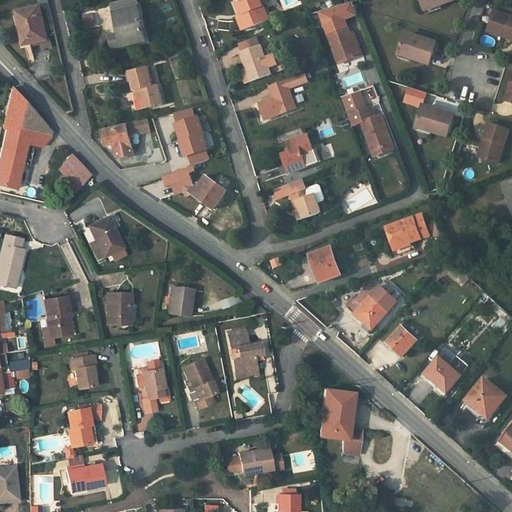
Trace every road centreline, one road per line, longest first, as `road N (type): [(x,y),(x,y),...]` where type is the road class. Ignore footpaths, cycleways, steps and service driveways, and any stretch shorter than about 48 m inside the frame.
road 1 (tertiary): [(0,61),(120,185),(237,269)]
road 2 (residential): [(185,0),(256,225),(256,249),(237,269)]
road 3 (tertiary): [(301,324),(511,510)]
road 4 (residential): [(203,438),(273,424),(301,324)]
road 5 (residential): [(88,511),(132,502),(138,459),(154,447),(203,438)]
road 6 (residential): [(55,0),(83,125)]
